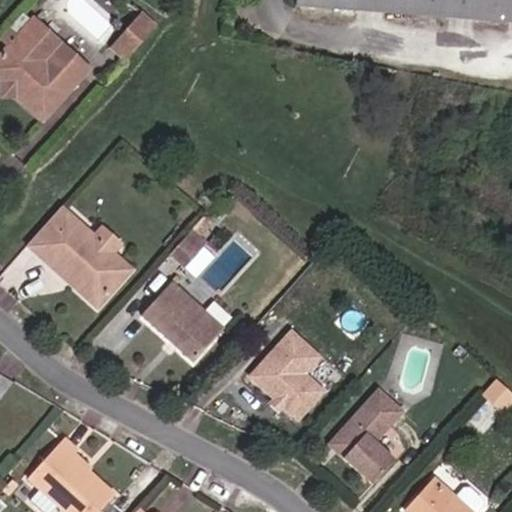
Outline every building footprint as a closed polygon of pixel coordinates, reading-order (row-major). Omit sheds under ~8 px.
[(511,0),(303,0),(303,5),(511,20),(511,0)] [(140,16),(109,50),(123,64),(155,26),(140,16)] [(70,59),(31,26),(0,62),(0,70),(12,81),(7,86),(30,108),(45,122),(88,75),(70,59)] [(12,81),(0,70),(0,79),(7,86),(12,81)] [(29,249),(69,284),(75,277),(105,303),(131,273),(112,256),(97,242),(63,211),(29,249)] [(97,242),(112,256),(119,247),(104,234),(97,242)] [(203,255),(188,240),(167,263),(183,277),(203,255)] [(99,310),(105,303),(75,277),(69,284),(99,310)] [(223,334),(171,289),(143,321),(194,365),(223,334)] [(303,424),(324,401),(303,382),(321,363),(296,339),(256,382),(279,403),(287,410),(303,424)] [(502,418),(511,407),(511,396),(499,384),(483,401),(502,418)] [(372,488),(396,462),(377,444),(384,435),(402,416),(380,396),(338,443),(348,452),(341,460),(372,488)] [(79,467),(83,462),(86,459),(68,443),(33,485),(63,511),(105,511),(116,499),(91,477),(79,467)] [(331,450),(341,460),(348,452),(338,443),(331,450)] [(95,472),(83,462),(79,467),(91,477),(95,472)] [(467,511),(431,479),(403,509),(406,511),(467,511)]
